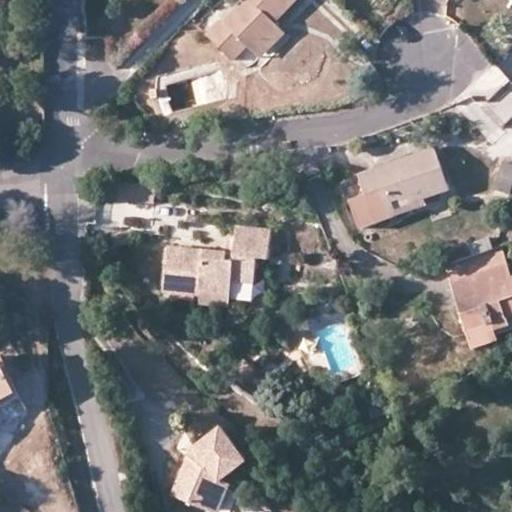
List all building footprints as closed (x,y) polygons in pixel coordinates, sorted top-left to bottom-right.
[(246,46),(251,50),(277,25),(273,20),(288,6),(293,0),(241,0),(223,20),(220,18),(207,32),(233,59),(246,46)] [(277,25),(251,50),(259,57),(284,32),(277,25)] [(511,111),(511,81),(506,75),(478,103),(499,124),(511,111)] [(376,221),(398,214),(395,206),(424,197),(449,188),(434,146),(388,161),(359,171),(366,191),(376,221)] [(511,188),(511,162),(504,160),(495,186),(511,191),(511,188)] [(156,188),(124,182),(121,199),(154,204),(156,188)] [(376,221),(366,191),(351,196),(362,226),(376,221)] [(395,206),(398,214),(426,204),(424,197),(395,206)] [(192,251),(172,249),(166,295),(206,299),(206,293),(234,296),(235,284),(257,286),(260,261),(271,262),(274,233),(238,229),(235,256),(192,251)] [(40,244),(40,234),(24,235),(24,245),(40,244)] [(452,280),(507,262),(501,244),(446,261),(452,280)] [(507,262),(452,280),(457,295),(468,329),(491,321),(494,330),(509,325),(507,316),(511,314),(511,274),(511,275),(507,262)] [(0,399),(18,389),(0,357),(0,399)] [(357,363),(332,374),(335,384),(361,373),(357,363)] [(0,408),(22,396),(18,389),(0,399),(0,408)] [(384,399),(368,405),(372,415),(388,409),(384,399)] [(230,432),(197,451),(198,455),(195,457),(189,469),(173,497),(201,511),(206,511),(220,488),(250,471),(230,432)] [(221,511),(231,495),(220,488),(206,511),(221,511)]
